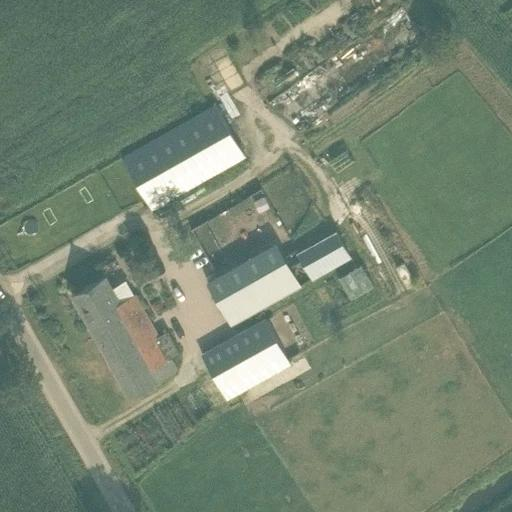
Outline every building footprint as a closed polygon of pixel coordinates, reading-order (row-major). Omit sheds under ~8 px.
[(216,105),(123,157),(152,208),(168,199),(245,156),(216,105)] [(303,173),(182,241),(204,280),(211,276),(206,268),(320,204),(303,173)] [(337,231),(297,253),(312,280),(351,258),(337,231)] [(272,249),(202,288),(226,330),(295,290),(272,249)] [(131,275),(137,286),(154,276),(147,265),(131,275)] [(167,330),(157,336),(135,296),(119,305),(103,276),(71,293),(128,395),(175,369),(169,358),(180,353),(167,330)] [(201,354),(226,398),(290,362),(289,361),(281,345),(272,329),(265,318),(201,354)]
